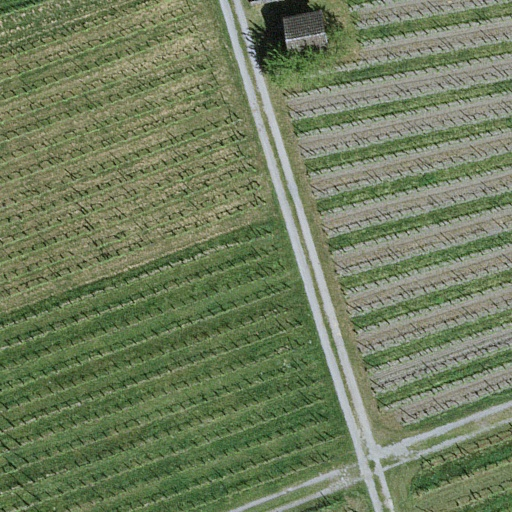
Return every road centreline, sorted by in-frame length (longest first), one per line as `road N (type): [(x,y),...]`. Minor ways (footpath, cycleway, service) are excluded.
road 1 (track): [(387,511),(234,0)]
road 2 (track): [(511,411),(251,511)]
